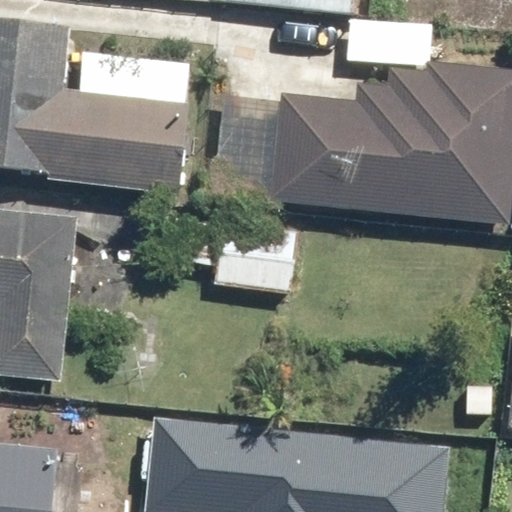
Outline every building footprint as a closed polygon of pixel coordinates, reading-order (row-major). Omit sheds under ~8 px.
[(243,0),(243,2),(346,17),(348,0),(243,0)] [(0,25),(0,176),(176,198),(186,110),(65,96),(71,31),(0,25)] [(511,84),(290,67),(279,204),(511,223),(511,84)] [(73,229),(0,224),(0,359),(65,363),(73,229)] [(231,224),(222,287),(288,297),(298,234),(231,224)] [(432,511),(439,447),(155,417),(145,511),(432,511)] [(0,422),(0,511),(51,511),(61,430),(0,422)]
